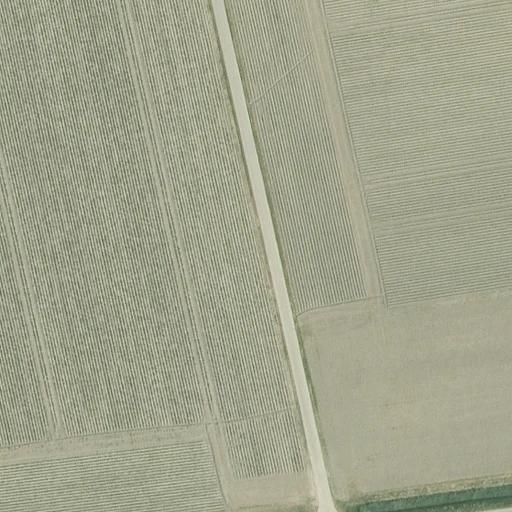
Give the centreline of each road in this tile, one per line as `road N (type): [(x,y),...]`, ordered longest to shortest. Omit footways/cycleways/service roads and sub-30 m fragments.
road 1 (track): [(325,511),(215,0)]
road 2 (track): [(183,511),(322,494)]
